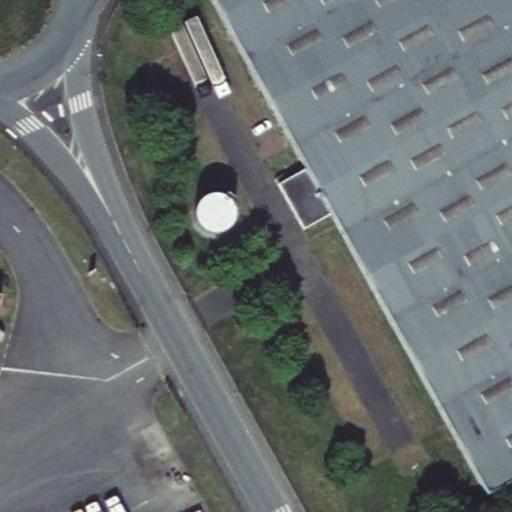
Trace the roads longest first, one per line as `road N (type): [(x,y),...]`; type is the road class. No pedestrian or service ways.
road 1 (residential): [(273,511),(123,239)]
road 2 (residential): [(123,239),(85,120),(76,18)]
road 3 (residential): [(0,103),(48,145),(123,239)]
